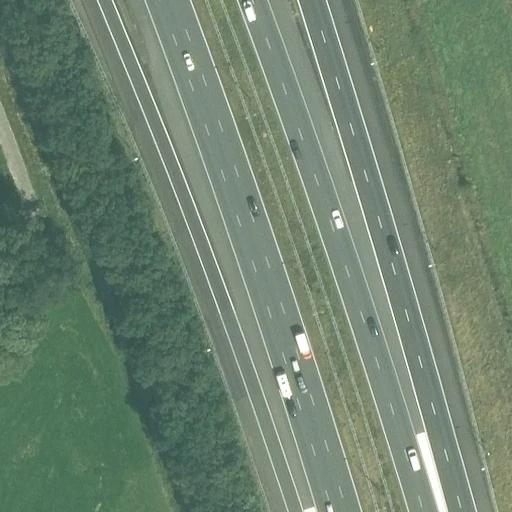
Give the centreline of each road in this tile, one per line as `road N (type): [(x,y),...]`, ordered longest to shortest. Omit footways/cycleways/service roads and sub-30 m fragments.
road 1 (motorway): [(105,0),(232,323),(294,511)]
road 2 (motorway): [(426,511),(251,0)]
road 3 (motorway): [(165,0),(242,204),(339,511)]
road 4 (motorway): [(456,511),(312,0)]
road 5 (unclassified): [(0,282),(27,205),(0,125)]
